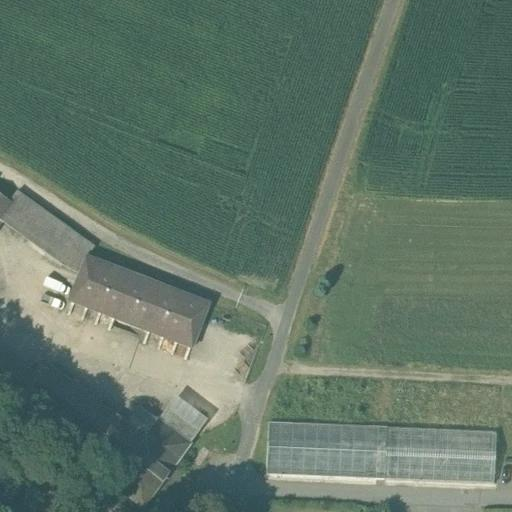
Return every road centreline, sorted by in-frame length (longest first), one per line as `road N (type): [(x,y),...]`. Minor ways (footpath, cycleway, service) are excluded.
road 1 (track): [(218,511),(394,0)]
road 2 (track): [(290,316),(93,222),(0,167)]
road 3 (track): [(511,493),(230,480)]
road 4 (track): [(258,406),(0,305)]
road 5 (track): [(276,361),(511,376)]
